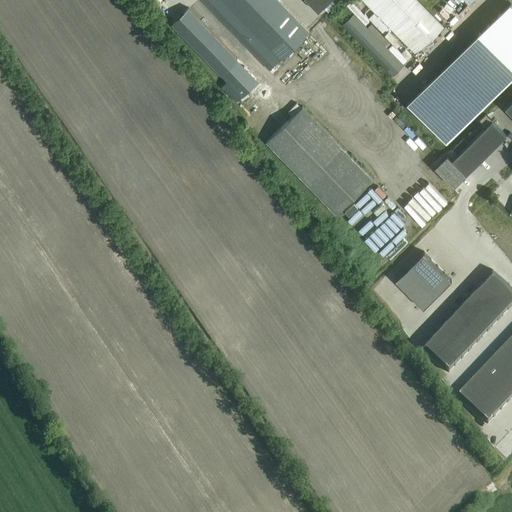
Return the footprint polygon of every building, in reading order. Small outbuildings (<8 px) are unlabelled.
[(279,0),(211,0),(240,30),(274,65),(305,36),(309,31),(305,27),(279,0)] [(321,0),(307,0),(318,11),(325,4),(321,0)] [(417,0),(361,0),(415,54),(443,26),(417,0)] [(511,4),(510,3),(407,103),(445,143),(511,78),(511,4)] [(240,59),(190,7),(173,24),(223,76),(230,83),(225,87),(239,102),(261,81),(240,59)] [(353,13),(343,24),(394,76),(404,65),(353,13)] [(394,104),(397,108),(466,41),(462,38),(430,69),(431,69),(394,104)] [(303,106),(267,141),(336,213),(372,179),(303,106)] [(492,120),(486,126),(500,141),(506,135),(492,120)] [(486,126),(480,132),(494,146),(500,141),(486,126)] [(480,132),(474,137),(489,152),(494,146),(480,132)] [(474,137),(469,143),(483,158),(489,152),(474,137)] [(463,148),(469,143),(464,138),(452,149),(457,154),(463,148)] [(469,143),(463,148),(477,163),(483,158),(469,143)] [(463,148),(457,154),(472,169),(477,163),(463,148)] [(440,172),(452,160),(457,154),(452,149),(446,155),(441,156),(432,164),(440,172)] [(457,154),(452,160),(440,172),(439,172),(453,187),(466,174),(472,169),(457,154)] [(424,251),(395,279),(423,307),(451,279),(424,251)] [(506,283),(492,269),(481,281),(495,295),(506,283)] [(495,295),(481,281),(469,293),(484,306),(495,295)] [(511,305),(511,289),(506,283),(495,295),(509,309),(511,305)] [(484,306),(469,293),(459,304),(473,318),(484,306)] [(509,309),(495,295),(484,306),(498,320),(509,309)] [(473,318),(459,304),(448,316),(462,330),(473,318)] [(488,332),(498,320),(484,306),(473,318),(488,332)] [(462,330),(448,316),(437,327),(451,341),(462,330)] [(476,343),(488,332),(473,318),(462,330),(476,343)] [(451,341),(437,327),(431,333),(445,347),(451,341)] [(465,355),(476,343),(462,330),(451,341),(465,355)] [(445,347),(431,333),(425,339),(440,353),(445,347)] [(440,353),(425,339),(420,345),(434,359),(440,353)] [(460,361),(465,355),(451,341),(445,347),(460,361)] [(511,369),(511,348),(508,344),(497,356),(511,370),(511,369)] [(454,366),(460,361),(445,347),(440,353),(454,366)] [(449,372),(454,366),(440,353),(434,359),(449,372)] [(511,370),(497,356),(486,368),(500,381),(511,370)] [(500,381),(486,368),(475,379),(489,393),(500,381)] [(511,392),(511,370),(500,381),(511,392)] [(489,393),(475,379),(469,385),(484,399),(489,393)] [(504,407),(511,397),(511,392),(500,381),(489,393),(504,407)] [(484,399),(469,385),(464,391),(478,404),(484,399)] [(478,404),(464,391),(458,397),(473,410),(478,404)] [(498,412),(504,407),(489,393),(484,399),(498,412)] [(493,418),(498,412),(484,399),(478,404),(493,418)] [(487,424),(493,418),(478,404),(473,410),(487,424)] [(511,436),(509,434),(502,441),(511,450),(511,436)] [(511,450),(502,441),(496,448),(507,459),(511,454),(511,450)]
